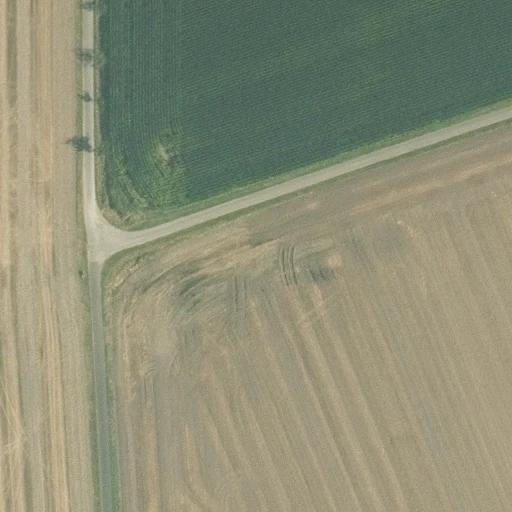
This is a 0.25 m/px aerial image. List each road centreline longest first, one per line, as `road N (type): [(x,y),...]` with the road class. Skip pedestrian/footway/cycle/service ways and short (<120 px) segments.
road 1 (track): [(511,112),(91,252)]
road 2 (track): [(91,252),(106,511)]
road 3 (track): [(87,0),(91,252)]
